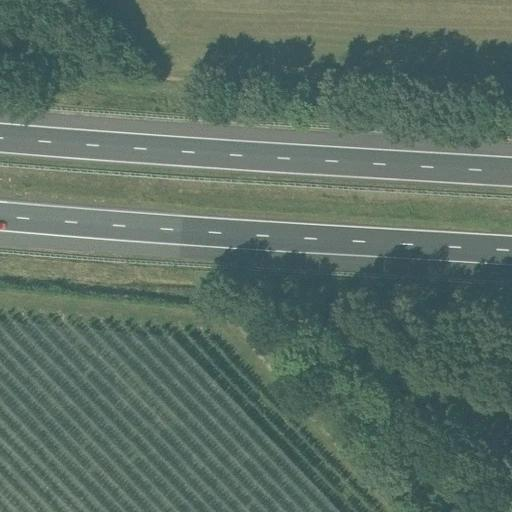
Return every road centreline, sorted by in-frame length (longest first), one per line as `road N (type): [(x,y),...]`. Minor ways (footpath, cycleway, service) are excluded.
road 1 (motorway): [(511,171),(0,135)]
road 2 (motorway): [(0,221),(511,254)]
